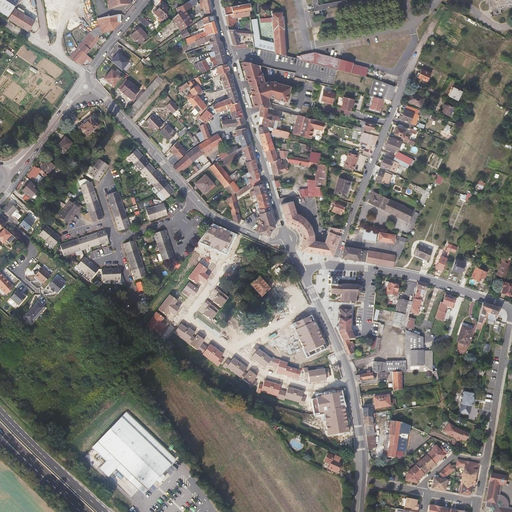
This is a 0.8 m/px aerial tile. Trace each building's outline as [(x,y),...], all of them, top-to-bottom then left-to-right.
[(0,0),(0,10),(9,16),(17,4),(19,0),(0,0)] [(180,7),(178,0),(177,0),(173,1),(174,4),(171,5),(172,9),(176,8),(180,7)] [(212,13),(209,0),(199,0),(201,6),(203,6),(205,14),(212,13)] [(343,0),(318,5),(317,0),(311,0),(314,11),(315,11),(315,14),(319,13),(319,10),(328,8),(371,0),(343,0)] [(168,18),(166,15),(168,12),(166,10),(168,8),(166,6),(167,5),(162,1),(158,5),(160,7),(156,11),(156,10),(154,13),(159,17),(158,19),(160,21),(162,20),(165,22),(168,18)] [(250,10),(249,3),(224,8),(225,14),(249,11),(250,10)] [(105,24),(103,17),(101,17),(97,5),(94,5),(95,8),(98,19),(100,26),(105,24)] [(192,23),(188,16),(193,14),(190,9),(185,12),(184,9),(182,6),(180,7),(176,8),(179,13),(186,27),(192,23)] [(36,20),(16,7),(9,18),(29,30),(36,20)] [(124,22),(128,17),(126,10),(114,14),(103,17),(105,24),(107,31),(119,27),(124,22)] [(237,26),(236,16),(249,15),(249,11),(225,14),(228,26),(237,26)] [(286,56),(284,30),(283,16),(282,16),(282,12),(271,13),(272,17),(271,18),(260,19),(260,23),(272,22),(273,43),(259,40),(256,19),(251,19),(255,47),(274,52),(274,53),(286,56)] [(156,28),(148,21),(140,15),(137,19),(146,27),(148,25),(154,31),(156,28)] [(203,25),(213,21),(212,15),(201,20),(197,22),(199,30),(204,27),(203,25)] [(217,33),(215,25),(213,21),(203,25),(204,27),(205,27),(206,30),(203,32),(183,41),(185,44),(196,40),(204,37),(217,33)] [(105,31),(107,31),(105,24),(100,26),(98,27),(93,33),(97,37),(98,36),(99,37),(105,31)] [(147,36),(139,26),(135,30),(135,31),(131,35),(138,44),(147,36)] [(252,34),(251,31),(246,31),(235,29),(229,30),(233,45),(239,45),(238,40),(243,41),(243,36),(248,36),(252,36),(252,34)] [(87,53),(100,38),(99,37),(98,36),(97,37),(93,33),(79,46),(80,47),(87,53)] [(220,42),(217,33),(204,37),(196,40),(185,44),(181,46),(184,51),(206,42),(207,41),(210,39),(211,40),(209,41),(209,44),(211,43),(212,44),(220,42)] [(253,44),(252,36),(248,36),(248,41),(243,42),(243,44),(249,44),(253,44)] [(224,52),(221,41),(220,42),(212,44),(207,45),(208,50),(211,49),(212,52),(213,51),(214,54),(224,52)] [(79,62),(87,53),(80,47),(79,46),(74,51),(73,50),(70,52),(71,54),(70,55),(75,59),(79,62)] [(190,55),(205,50),(204,46),(185,53),(188,59),(191,58),(190,55)] [(226,63),(224,52),(214,54),(213,51),(212,52),(208,53),(209,57),(208,58),(205,59),(197,62),(198,65),(202,73),(210,69),(209,67),(213,66),(218,64),(218,66),(226,63)] [(118,53),(112,61),(122,70),(129,62),(118,53)] [(300,55),(300,56),(297,55),(296,59),(365,77),(367,68),(353,64),(353,63),(313,53),(300,55)] [(151,64),(149,62),(146,59),(145,59),(144,60),(150,68),(152,66),(151,64)] [(261,76),(260,71),(260,72),(259,68),(260,66),(252,63),(250,63),(245,61),(243,62),(245,67),(244,68),(247,80),(248,80),(250,89),(251,92),(251,93),(251,94),(254,107),(260,106),(267,107),(267,106),(270,107),(268,103),(267,103),(266,98),(270,97),(276,99),(276,98),(286,101),(290,87),(286,86),(271,82),(267,83),(267,82),(264,83),(262,76),(261,76)] [(229,70),(226,63),(218,66),(213,69),(211,70),(213,78),(220,74),(224,72),(229,70)] [(202,74),(202,73),(198,65),(189,70),(193,79),(196,78),(200,76),(202,74)] [(111,70),(104,78),(114,86),(121,77),(111,70)] [(426,82),(431,74),(422,70),(418,78),(426,82)] [(199,85),(203,83),(206,81),(203,74),(202,74),(200,76),(196,78),(199,85)] [(234,86),(230,74),(221,78),(224,85),(217,86),(218,91),(225,89),(234,86)] [(130,117),(149,96),(163,80),(158,76),(125,112),(130,117)] [(139,89),(126,79),(118,88),(131,99),(139,89)] [(375,96),(379,80),(374,79),(370,95),(375,96)] [(190,80),(186,83),(178,87),(180,89),(179,90),(180,92),(182,91),(181,90),(189,86),(193,84),(190,80)] [(390,101),(395,86),(388,84),(383,98),(390,101)] [(188,99),(201,90),(197,85),(189,90),(191,93),(186,96),(188,99)] [(457,100),(461,92),(453,88),(449,96),(457,100)] [(206,89),(201,90),(188,99),(193,106),(201,100),(197,96),(203,93),(207,91),(206,89)] [(238,102),(235,90),(226,93),(228,99),(229,100),(230,105),(238,102)] [(325,103),(328,103),(332,104),(335,94),(323,90),(320,100),(325,102),(325,103)] [(420,107),(424,98),(411,92),(406,101),(420,107)] [(350,111),(351,107),(353,107),(354,100),(344,97),(340,109),(350,111)] [(379,112),(381,107),(382,107),(384,100),(373,97),(369,109),(379,112)] [(207,107),(206,106),(201,100),(193,106),(198,112),(200,114),(207,107)] [(226,109),(226,106),(224,100),(210,106),(199,119),(205,123),(208,120),(216,113),(226,109)] [(179,109),(172,101),(166,106),(173,114),(179,109)] [(240,110),(238,102),(230,105),(226,106),(226,109),(230,108),(231,112),(240,110)] [(452,117),(454,112),(451,111),(453,107),(445,104),(441,112),(449,116),(449,115),(452,117)] [(415,117),(417,114),(414,113),(416,109),(406,105),(400,120),(410,123),(413,116),(415,117)] [(279,120),(278,117),(277,116),(267,113),(267,107),(260,106),(259,116),(263,116),(261,125),(271,128),(273,128),(280,130),(282,121),(279,120)] [(242,116),(240,110),(231,112),(231,115),(232,119),(235,118),(242,116)] [(432,115),(420,110),(419,114),(431,118),(432,115)] [(162,125),(153,115),(145,122),(149,126),(148,127),(150,129),(151,128),(155,132),(162,125)] [(299,135),(304,117),(297,115),(292,133),(299,135)] [(244,124),(242,116),(235,118),(237,125),(244,124)] [(91,117),(79,127),(86,136),(98,126),(91,117)] [(313,128),(315,120),(304,117),(299,135),(311,138),(313,128)] [(237,125),(235,118),(232,119),(227,119),(224,120),(221,121),(222,128),(237,125)] [(210,137),(205,123),(199,119),(196,122),(199,126),(201,131),(199,132),(199,137),(202,137),(204,139),(210,137)] [(320,130),(323,122),(315,120),(313,128),(320,130)] [(372,130),(374,125),(365,122),(365,121),(363,121),(361,127),(353,125),(352,129),(361,132),(363,132),(364,129),(369,131),(370,129),(372,130)] [(168,124),(160,132),(168,141),(176,133),(168,124)] [(268,129),(272,130),(271,133),(269,132),(270,136),(272,137),(274,136),(274,134),(287,137),(289,132),(280,130),(273,128),(271,128),(261,125),(261,128),(258,129),(259,134),(268,131),(268,129)] [(181,138),(189,130),(185,126),(178,134),(181,138)] [(405,133),(406,131),(396,127),(394,134),(408,140),(410,135),(405,133)] [(235,130),(236,134),(233,135),(234,137),(237,136),(244,134),(246,133),(245,128),(235,130)] [(274,148),(270,136),(269,132),(268,131),(259,134),(264,151),(274,148)] [(359,141),(370,144),(375,145),(378,136),(363,132),(361,132),(359,141)] [(192,139),(187,133),(182,137),(185,140),(184,141),(187,144),(192,139)] [(222,142),(218,135),(217,133),(197,146),(203,153),(216,145),(222,142)] [(226,140),(223,133),(218,135),(222,142),(226,140)] [(250,145),(246,133),(244,134),(237,136),(234,137),(236,143),(240,142),(242,148),(250,145)] [(65,137),(56,147),(64,153),(72,143),(65,137)] [(395,145),(396,141),(394,140),(394,139),(389,137),(385,148),(390,151),(391,148),(394,149),(396,145),(395,145)] [(186,152),(177,142),(170,149),(175,154),(179,159),(186,152)] [(236,145),(226,151),(225,150),(218,154),(221,159),(224,157),(228,155),(230,154),(237,150),(238,149),(236,145)] [(257,167),(250,145),(242,148),(238,149),(237,150),(239,154),(241,154),(245,162),(249,172),(257,169),(257,167)] [(203,153),(197,146),(192,150),(186,155),(192,162),(203,153)] [(369,157),(372,149),(366,147),(362,155),(369,157)] [(277,160),(274,148),(264,151),(265,151),(268,162),(269,162),(277,160)] [(134,164),(143,156),(136,149),(127,156),(134,164)] [(409,165),(412,159),(408,157),(397,151),(394,157),(405,163),(408,165),(409,165)] [(318,163),(320,154),(311,152),(309,159),(309,161),(317,163),(318,163)] [(358,156),(356,155),(348,152),(343,167),(352,169),(354,164),(355,164),(358,156)] [(172,165),(179,159),(175,154),(168,160),(172,165)] [(178,172),(192,162),(186,155),(173,166),(178,172)] [(140,171),(149,163),(143,156),(134,164),(140,171)] [(309,161),(309,159),(292,156),(292,157),(287,157),(286,158),(288,162),(307,165),(317,168),(317,163),(309,161)] [(394,172),(398,163),(384,157),(380,166),(394,172)] [(103,173),(109,165),(99,158),(94,166),(103,173)] [(47,159),(41,166),(48,173),(54,165),(47,159)] [(281,164),(279,159),(277,160),(269,162),(273,175),(288,171),(286,163),(281,164)] [(233,181),(241,176),(236,171),(230,176),(218,161),(215,162),(212,165),(209,167),(224,187),(233,181)] [(146,178),(155,170),(149,163),(140,171),(146,178)] [(323,197),(327,165),(318,163),(317,163),(317,168),(315,181),(314,196),(323,197)] [(50,177),(48,176),(35,165),(27,176),(34,180),(40,172),(42,174),(42,175),(46,178),(48,179),(50,177)] [(98,181),(103,173),(94,166),(88,174),(98,181)] [(387,185),(392,175),(388,173),(389,171),(380,167),(375,180),(387,185)] [(249,172),(245,174),(242,175),(246,181),(248,180),(250,183),(254,180),(259,177),(257,169),(249,172)] [(153,185),(162,177),(155,170),(146,178),(153,185)] [(438,174),(435,183),(440,185),(444,176),(438,174)] [(205,175),(195,183),(203,193),(213,185),(205,175)] [(159,192),(168,184),(162,177),(153,185),(159,192)] [(265,192),(263,185),(263,183),(262,182),(261,182),(259,177),(254,180),(250,183),(249,183),(252,187),(253,187),(254,191),(250,192),(251,196),(252,196),(253,196),(265,192)] [(345,196),(350,181),(338,178),(334,193),(345,196)] [(91,182),(87,183),(85,180),(82,181),(83,184),(80,185),(83,194),(94,191),(91,182)] [(35,186),(30,181),(22,190),(31,197),(30,198),(33,201),(37,195),(34,193),(36,190),(33,188),(35,186)] [(239,190),(233,181),(224,187),(231,196),(234,194),(237,192),(239,190)] [(170,194),(174,191),(168,184),(159,192),(165,199),(170,194)] [(240,195),(249,188),(250,187),(248,184),(239,190),(237,192),(240,195)] [(300,196),(299,190),(298,186),(280,186),(276,187),(279,198),(285,196),(300,196)] [(121,200),(118,190),(107,194),(110,203),(121,200)] [(97,200),(94,191),(83,194),(86,204),(97,200)] [(269,205),(265,192),(253,196),(252,196),(252,199),(256,198),(257,203),(255,203),(256,207),(259,207),(259,208),(268,206),(269,205)] [(408,222),(411,214),(413,211),(373,192),(368,202),(370,203),(397,216),(408,222)] [(467,193),(466,196),(460,194),(459,198),(469,202),(472,195),(467,193)] [(236,202),(234,194),(231,196),(227,199),(228,205),(228,204),(229,204),(230,203),(236,202)] [(342,212),(345,203),(330,199),(329,202),(334,203),(331,210),(340,213),(340,211),(342,212)] [(79,207),(69,200),(64,208),(74,215),(79,207)] [(100,209),(97,200),(86,204),(89,212),(100,209)] [(124,209),(121,200),(110,203),(113,212),(124,209)] [(240,219),(238,210),(241,210),(239,201),(236,202),(230,203),(229,204),(233,221),(242,225),(244,220),(240,219)] [(301,250),(332,256),(336,245),(337,242),(342,228),(330,227),(324,242),(314,240),(314,237),(313,234),(313,231),(311,226),(310,223),(308,221),(305,219),(303,216),(300,215),(296,213),(293,201),(281,205),(285,221),(286,223),(288,222),(290,223),(291,223),(294,224),(298,228),(300,230),(301,233),(302,236),(302,239),(302,243),(301,250)] [(22,216),(18,212),(19,211),(9,203),(3,210),(6,212),(4,214),(9,217),(7,219),(13,223),(16,220),(17,221),(22,216)] [(167,214),(163,203),(155,206),(158,217),(167,214)] [(158,217),(155,206),(146,209),(149,220),(158,217)] [(257,218),(258,221),(259,224),(258,226),(255,231),(263,234),(269,236),(270,232),(270,230),(271,229),(273,228),(274,227),(275,227),(272,216),(268,206),(259,208),(256,210),(258,212),(260,217),(257,218)] [(74,215),(64,208),(59,216),(68,223),(74,215)] [(103,217),(100,209),(89,212),(92,221),(103,217)] [(127,217),(124,209),(113,212),(116,221),(127,217)] [(130,226),(127,217),(116,221),(119,230),(130,226)] [(236,235),(213,224),(199,243),(227,256),(232,246),(236,235)] [(46,241),(53,232),(46,226),(39,235),(46,241)] [(377,240),(379,231),(357,227),(356,236),(377,240)] [(108,241),(107,235),(105,230),(96,233),(99,244),(108,241)] [(168,239),(165,230),(154,234),(157,243),(168,239)] [(59,241),(61,238),(53,232),(46,241),(53,247),(59,241)] [(394,243),(395,235),(379,232),(378,240),(394,243)] [(99,244),(96,233),(87,236),(91,247),(99,244)] [(91,247),(87,236),(78,239),(82,250),(91,247)] [(404,246),(407,239),(400,236),(398,245),(404,246)] [(82,250),(78,239),(69,242),(72,253),(82,250)] [(171,248),(168,239),(157,243),(160,252),(171,248)] [(137,249),(134,240),(123,244),(126,253),(137,249)] [(72,253),(69,242),(60,245),(64,256),(72,253)] [(395,255),(377,252),(356,248),(356,245),(345,243),(344,246),(341,258),(350,259),(354,260),(392,266),(395,255)] [(427,260),(431,250),(418,245),(414,255),(427,260)] [(174,257),(171,248),(160,252),(163,261),(174,257)] [(140,258),(137,249),(126,253),(129,262),(140,258)] [(439,277),(440,274),(446,259),(449,253),(447,252),(445,259),(440,256),(435,268),(437,269),(436,272),(434,271),(432,275),(439,277)] [(504,278),(509,264),(511,260),(504,257),(505,256),(503,255),(502,258),(503,259),(495,274),(504,278)] [(84,272),(92,263),(84,257),(77,266),(84,272)] [(143,267),(140,258),(129,262),(132,271),(143,267)] [(461,273),(464,262),(455,260),(452,270),(461,273)] [(91,278),(99,269),(92,263),(84,272),(91,278)] [(204,283),(209,277),(205,273),(207,271),(208,269),(200,263),(189,277),(196,283),(198,282),(200,280),(204,283)] [(146,276),(143,267),(132,271),(135,280),(146,276)] [(483,279),(486,272),(475,267),(470,277),(479,281),(481,278),(483,279)] [(43,284),(50,276),(42,268),(35,276),(43,284)] [(121,280),(121,268),(111,269),(112,280),(121,280)] [(112,280),(111,269),(101,269),(102,281),(112,280)] [(14,286),(6,278),(3,276),(0,273),(0,287),(8,294),(14,286)] [(250,282),(262,294),(271,286),(259,273),(250,282)] [(57,294),(64,286),(55,279),(48,286),(51,289),(50,290),(53,292),(54,291),(57,294)] [(364,289),(359,285),(341,284),(340,285),(336,285),(336,280),(330,279),(329,294),(334,294),(334,300),(350,301),(356,302),(356,298),(357,296),(359,296),(363,294),(364,289)] [(511,281),(505,279),(504,281),(503,281),(501,285),(503,286),(500,292),(510,296),(511,290),(511,281)] [(193,296),(198,289),(190,282),(182,292),(188,297),(189,295),(190,294),(193,296)] [(424,294),(426,285),(418,283),(414,297),(419,298),(420,293),(424,294)] [(396,296),(398,286),(388,284),(386,294),(396,296)] [(221,307),(228,297),(220,291),(217,288),(214,292),(217,295),(215,297),(216,298),(215,299),(213,302),(221,307)] [(17,290),(9,299),(17,306),(25,298),(20,293),(20,292),(17,290)] [(176,312),(178,309),(174,306),(176,303),(177,301),(169,295),(158,309),(166,316),(168,313),(169,312),(173,315),(176,312)] [(422,302),(420,302),(420,301),(418,300),(419,298),(414,297),(413,296),(412,302),(411,306),(413,307),(412,312),(417,314),(420,305),(421,305),(422,302)] [(451,308),(454,300),(444,297),(442,302),(440,302),(434,318),(442,321),(445,313),(443,312),(446,306),(451,308)] [(398,317),(399,314),(404,315),(401,324),(406,326),(408,319),(411,306),(412,302),(408,300),(407,302),(398,300),(394,315),(398,317)] [(211,320),(219,310),(207,301),(204,305),(207,308),(205,310),(206,311),(205,313),(203,314),(211,320)] [(37,303),(25,317),(32,323),(44,309),(37,303)] [(489,314),(491,307),(492,306),(482,303),(480,314),(475,329),(479,330),(485,313),(489,314)] [(496,318),(500,309),(492,306),(491,307),(489,314),(487,319),(495,321),(496,318)] [(353,310),(340,309),(338,330),(342,342),(349,341),(358,340),(352,331),(353,310)] [(163,329),(165,326),(161,323),(163,320),(164,319),(156,312),(145,327),(153,333),(155,330),(156,329),(160,332),(163,329)] [(303,319),(292,325),(308,357),(327,348),(311,316),(308,317),(303,319)] [(466,345),(472,326),(463,323),(456,342),(466,345)] [(181,337),(188,329),(181,324),(174,332),(181,337)] [(190,344),(195,338),(192,336),(195,332),(191,330),(188,328),(188,329),(181,337),(190,344)] [(423,351),(423,337),(405,330),(405,350),(423,351)] [(200,352),(205,345),(202,343),(205,340),(201,337),(197,334),(195,338),(190,344),(200,352)] [(352,348),(353,347),(352,342),(350,343),(349,341),(342,342),(351,360),(358,358),(356,352),(354,353),(352,348)] [(209,359),(217,349),(213,346),(210,345),(208,348),(205,345),(200,352),(209,359)] [(260,347),(257,345),(252,352),(255,354),(252,358),(254,360),(258,363),(265,353),(259,348),(260,347)] [(218,366),(223,359),(221,358),(223,354),(220,352),(217,349),(209,359),(218,366)] [(432,371),(431,351),(423,351),(405,350),(405,360),(405,372),(432,371)] [(271,366),(276,359),(273,357),(272,358),(266,353),(258,363),(261,365),(265,368),(268,363),(271,366)] [(228,360),(223,366),(226,369),(227,368),(233,372),(241,362),(237,360),(234,358),(231,362),(228,360)] [(317,367),(317,359),(307,358),(306,366),(317,367)] [(288,362),(276,359),(271,366),(278,368),(277,373),(281,374),(284,375),(287,366),(288,362)] [(405,372),(405,360),(385,361),(385,363),(384,372),(392,372),(401,372),(405,372)] [(244,365),(241,362),(233,372),(240,378),(242,376),(244,377),(248,372),(246,370),(247,368),(244,365)] [(384,372),(385,363),(373,362),(372,372),(384,372)] [(301,370),(287,366),(284,375),(292,377),(298,379),(301,370)] [(308,368),(304,369),(305,377),(309,377),(310,382),(315,382),(318,381),(317,369),(309,370),(308,368)] [(317,369),(318,381),(323,381),(326,380),(326,376),(330,376),(329,368),(317,369)] [(253,372),(250,369),(243,379),(250,385),(251,383),(254,384),(258,379),(255,377),(257,375),(253,372)] [(373,378),(372,372),(370,372),(369,370),(366,371),(366,373),(355,375),(356,381),(358,381),(373,378)] [(401,389),(401,372),(392,372),(393,390),(401,389)] [(259,384),(257,392),(261,393),(261,391),(269,394),(273,382),(269,381),(264,380),(263,385),(259,384)] [(277,398),(281,399),(283,391),(279,390),(281,385),(277,384),(273,382),(269,394),(278,396),(277,398)] [(283,391),(281,399),(284,400),(285,398),(293,401),(296,389),(293,388),(288,387),(287,392),(283,391)] [(301,405),(304,406),(307,398),(303,397),(305,392),(301,391),(296,389),(293,401),(301,403),(301,405)] [(328,435),(349,432),(342,390),(332,392),(317,395),(317,398),(312,399),(315,415),(324,414),(328,435)] [(473,393),(468,393),(462,391),(458,413),(468,415),(470,408),(471,405),(472,405),(474,397),(473,397),(473,393)] [(390,405),(388,395),(374,397),(375,408),(390,405)] [(368,412),(367,407),(362,408),(363,412),(363,416),(371,416),(371,413),(371,412),(368,412)] [(127,410),(92,446),(144,495),(176,459),(127,410)] [(365,425),(373,425),(376,425),(375,422),(372,423),(371,416),(363,416),(364,422),(365,425)] [(395,455),(400,422),(391,420),(389,434),(386,434),(383,449),(388,449),(387,456),(395,458),(395,455)] [(406,452),(410,426),(400,422),(395,455),(403,457),(404,452),(406,452)] [(457,441),(458,438),(462,432),(455,428),(448,423),(443,431),(449,435),(454,438),(455,440),(457,441)] [(374,435),(373,425),(365,425),(366,437),(368,450),(376,448),(374,435)] [(468,434),(462,432),(458,438),(464,441),(468,434)] [(447,452),(441,446),(438,448),(434,444),(431,448),(431,449),(440,458),(447,452)] [(440,458),(431,449),(426,454),(434,463),(440,458)] [(338,462),(340,458),(334,455),(334,456),(327,453),(324,462),(330,465),(328,468),(337,472),(337,471),(341,464),(338,462)] [(434,463),(426,454),(420,459),(429,468),(434,463)] [(429,468),(420,459),(415,464),(423,473),(429,468)] [(477,469),(478,462),(457,459),(456,465),(463,467),(477,469)] [(446,475),(455,468),(450,463),(440,472),(446,475)] [(423,473),(415,464),(409,469),(418,478),(423,473)] [(418,478),(409,469),(407,471),(405,479),(417,482),(418,478)] [(343,479),(345,475),(337,471),(337,472),(335,475),(343,479)] [(446,485),(447,479),(446,479),(446,475),(440,472),(439,478),(433,477),(432,482),(445,485),(446,485)] [(475,481),(476,475),(462,472),(461,478),(475,481)] [(492,508),(491,511),(511,511),(511,507),(507,507),(508,496),(499,495),(501,484),(505,485),(507,474),(490,472),(484,506),(492,508)] [(445,490),(445,485),(432,482),(431,488),(445,490)] [(471,493),(472,485),(460,483),(459,493),(468,495),(471,493)] [(405,497),(403,507),(403,509),(416,511),(418,510),(418,506),(415,505),(416,499),(405,497)] [(436,511),(438,504),(433,503),(432,504),(428,503),(426,511),(436,511)]
